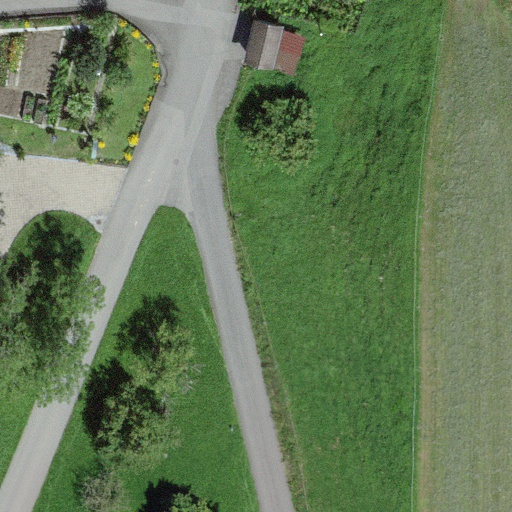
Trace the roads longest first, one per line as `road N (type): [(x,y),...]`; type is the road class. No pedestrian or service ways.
road 1 (unclassified): [(14,511),(208,19)]
road 2 (track): [(159,150),(200,162),(279,511)]
road 3 (track): [(0,191),(67,184),(136,207)]
